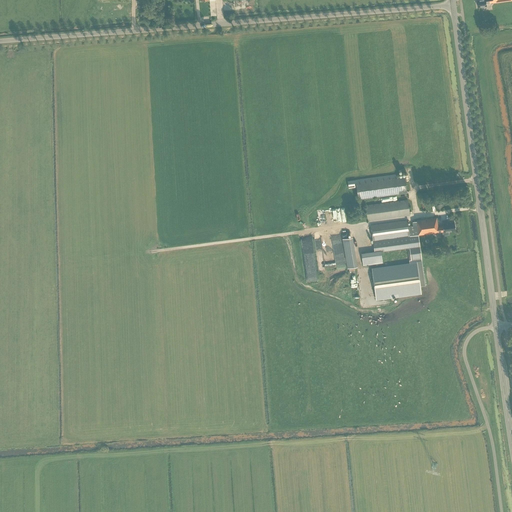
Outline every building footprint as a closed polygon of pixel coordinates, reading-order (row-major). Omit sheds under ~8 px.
[(359,200),(407,193),(404,176),(356,183),(359,200)] [(368,221),(410,215),(408,200),(366,206),(368,221)] [(407,221),(371,226),(374,251),(409,246),(411,261),(411,264),(374,270),(378,299),(422,293),(421,286),(425,286),(418,235),(419,235),(439,232),(442,232),(443,231),(443,226),(438,227),(437,218),(417,220),(417,225),(408,226),(407,221)] [(443,231),(442,232),(443,235),(449,235),(448,231),(455,230),(454,222),(442,223),(443,226),(443,231)] [(355,267),(350,237),(342,239),(347,268),(355,267)] [(321,251),(321,254),(316,254),(316,252),(315,256),(321,257),(316,258),(315,262),(315,265),(315,267),(312,266),(311,264),(311,268),(310,262),(308,271),(305,271),(307,283),(318,281),(318,279),(317,271),(317,268),(325,267),(322,246),(321,251)] [(383,262),(381,251),(361,253),(363,265),(383,262)]
